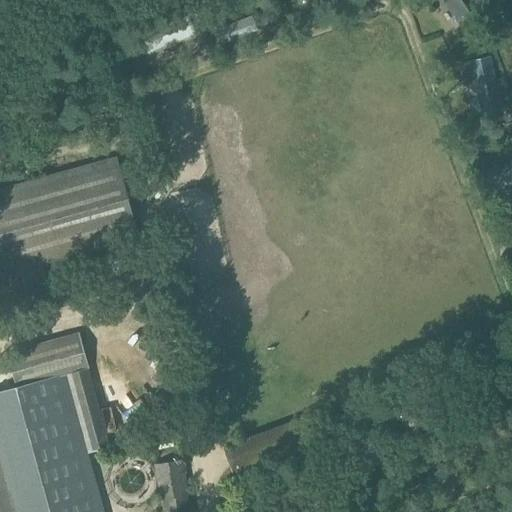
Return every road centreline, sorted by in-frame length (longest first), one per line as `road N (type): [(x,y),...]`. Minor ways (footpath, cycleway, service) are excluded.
road 1 (unknown): [(96,24),(155,296)]
road 2 (unknown): [(155,296),(206,511)]
road 3 (unknown): [(0,336),(155,296)]
